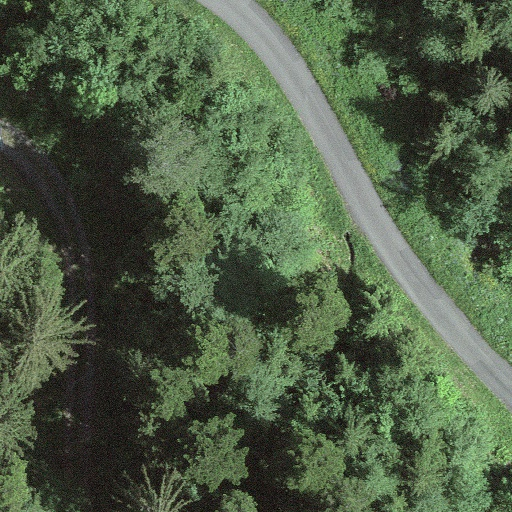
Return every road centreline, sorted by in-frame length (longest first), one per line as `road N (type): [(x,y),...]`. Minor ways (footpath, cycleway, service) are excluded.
road 1 (unclassified): [(224,0),(285,64),(419,284),(511,388)]
road 2 (track): [(78,511),(81,244),(67,204),(36,160),(0,132)]
